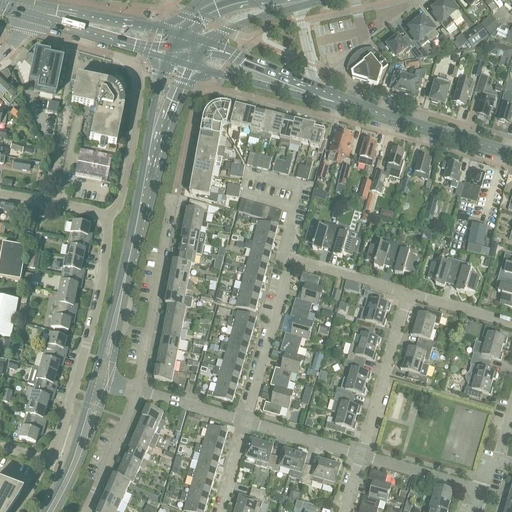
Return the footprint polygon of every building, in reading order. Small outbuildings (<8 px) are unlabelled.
[(439,5),(450,19),(451,20),(452,19),(455,24),(463,17),(459,12),(461,11),(452,0),(446,0),(439,5)] [(471,9),(475,5),(476,7),(483,1),(482,0),(464,0),(471,8),(470,8),(471,9)] [(450,19),(439,5),(433,10),(435,13),(433,15),(441,25),(444,29),(449,26),(446,22),(450,19)] [(491,17),(481,26),(491,36),(500,27),(491,17)] [(422,19),(416,24),(426,37),(431,44),(439,37),(434,30),(435,30),(428,22),(426,23),(422,19)] [(426,37),(416,24),(409,29),(413,33),(411,35),(417,44),(418,44),(421,48),(426,44),(422,40),(426,37)] [(474,48),(488,37),(481,27),(465,37),(474,48)] [(398,37),(387,46),(397,58),(408,50),(398,37)] [(463,47),(457,39),(451,43),(457,51),(463,47)] [(501,57),(509,60),(511,51),(511,50),(491,45),(489,54),(501,57)] [(26,59),(31,64),(27,82),(37,84),(36,92),(45,93),(45,94),(55,96),(63,59),(49,56),(50,53),(34,50),(26,59)] [(377,53),(364,63),(364,64),(351,73),(353,80),(368,84),(378,87),(382,71),(388,66),(377,53)] [(452,69),(449,78),(456,80),(460,65),(452,62),(450,69),(452,69)] [(483,65),(477,62),(473,76),(479,78),(483,65)] [(408,78),(404,95),(417,98),(421,82),(422,80),(424,81),(426,73),(423,72),(417,73),(415,80),(408,78)] [(0,100),(0,101),(1,101),(6,106),(7,106),(9,107),(18,98),(16,96),(17,95),(11,90),(12,90),(4,82),(9,77),(7,73),(0,75),(0,100)] [(404,95),(408,78),(396,74),(391,91),(404,95)] [(107,86),(106,86),(106,83),(76,77),(74,88),(73,88),(71,87),(70,87),(69,88),(68,89),(68,91),(70,92),(72,92),(73,92),(70,104),(89,107),(89,108),(89,109),(89,110),(90,111),(91,113),(92,113),(92,114),(93,114),(94,114),(93,118),(92,118),(91,118),(91,119),(90,119),(90,120),(87,137),(87,138),(87,139),(88,140),(89,140),(100,143),(99,144),(99,146),(100,147),(101,148),(102,148),(103,147),(104,146),(104,145),(104,144),(115,146),(123,108),(120,108),(121,106),(121,104),(121,103),(120,101),(120,99),(120,98),(119,97),(118,95),(118,94),(117,92),(116,91),(114,90),(113,89),(112,88),(110,87),(109,87),(107,86)] [(461,78),(459,83),(458,88),(453,103),(465,106),(468,97),(470,98),(474,82),(468,80),(461,78)] [(450,83),(444,82),(437,79),(436,84),(431,101),(444,104),(450,83)] [(498,81),(494,92),(501,93),(504,82),(498,81)] [(483,94),(481,99),(477,114),(489,118),(491,109),(493,110),(495,103),(496,98),(483,94)] [(511,103),(504,101),(502,106),(498,120),(510,124),(511,117),(511,103)] [(58,104),(49,102),(47,112),(56,114),(58,104)] [(232,106),(227,104),(222,104),(217,105),(212,107),(208,110),(206,114),(204,119),(203,124),(223,127),(224,126),(224,125),(226,125),(231,126),(235,109),(231,108),(232,106)] [(231,126),(241,129),(246,109),(236,107),(235,109),(231,126)] [(15,109),(9,115),(17,123),(23,116),(15,109)] [(245,130),(251,131),(256,112),(246,109),(241,129),(240,133),(244,134),(245,130)] [(251,132),(260,135),(266,114),(265,115),(256,113),(256,112),(251,131),(251,132)] [(276,117),(266,114),(260,135),(260,138),(263,139),(264,135),(271,136),(276,117)] [(280,140),(281,140),(286,119),(276,117),(271,136),(281,139),(280,140)] [(281,140),(291,142),(296,122),(295,122),(295,123),(286,121),(286,119),(281,140)] [(300,148),(301,144),(306,124),(296,122),(291,142),(291,143),(291,141),(297,143),(296,147),(300,148)] [(203,124),(201,134),(221,138),(223,127),(203,124)] [(311,147),(315,128),(316,127),(306,124),(301,144),(310,146),(310,147),(311,147)] [(325,131),(315,128),(311,147),(320,150),(325,131)] [(337,164),(345,135),(337,132),(334,144),(332,143),(329,153),(335,155),(333,163),(337,164)] [(219,147),(221,138),(201,134),(199,144),(219,147)] [(345,135),(337,164),(341,165),(343,157),(348,159),(351,149),(350,149),(353,137),(345,135)] [(360,158),(358,164),(372,168),(373,162),(374,162),(376,155),(374,154),(377,144),(365,141),(360,158)] [(10,150),(22,154),(24,147),(12,143),(10,150)] [(199,144),(197,154),(217,158),(219,147),(199,144)] [(388,165),(389,165),(386,175),(387,175),(387,176),(399,179),(400,173),(401,173),(404,162),(402,162),(405,153),(392,149),(388,165)] [(113,156),(79,150),(74,176),(108,183),(113,156)] [(247,166),(253,167),(256,155),(250,153),(247,166)] [(197,154),(196,164),(215,168),(221,169),(223,159),(217,158),(197,154)] [(262,170),(266,157),(260,156),(257,168),(262,170)] [(266,157),(262,170),(268,171),(272,159),(266,157)] [(428,181),(428,180),(431,170),(429,169),(431,161),(419,157),(415,173),(423,175),(421,179),(427,181),(428,181)] [(13,161),(12,170),(29,173),(30,164),(13,161)] [(282,175),(285,162),(280,161),(276,173),(282,175)] [(291,164),(285,162),(282,175),(288,176),(291,164)] [(444,163),(442,170),(447,171),(445,177),(453,180),(451,188),(457,190),(458,184),(459,184),(460,177),(459,176),(461,167),(449,164),(444,163)] [(213,178),(215,168),(196,164),(194,174),(213,178)] [(327,167),(327,166),(322,164),(319,176),(323,178),(327,167)] [(232,165),(231,171),(244,173),(245,167),(232,165)] [(302,180),(305,167),(299,166),(296,178),(302,180)] [(352,168),(343,166),(338,185),(346,187),(352,168)] [(311,169),(305,167),(302,180),(308,181),(311,169)] [(244,173),(231,171),(230,177),(242,179),(244,173)] [(470,185),(468,192),(470,192),(469,194),(474,196),(477,187),(481,188),(485,174),(473,171),(469,185),(470,185)] [(381,194),(387,176),(386,176),(386,175),(377,172),(371,191),(381,194)] [(212,188),(213,178),(194,174),(192,184),(212,188)] [(402,193),(408,195),(413,180),(406,178),(402,193)] [(367,201),(372,183),(364,180),(358,198),(367,201)] [(212,188),(192,184),(190,194),(199,196),(198,199),(217,204),(218,196),(210,194),(212,188)] [(228,185),(227,191),(240,193),(241,187),(228,185)] [(240,193),(227,191),(226,197),(239,199),(240,193)] [(370,195),(365,212),(370,213),(374,196),(370,195)] [(429,204),(436,206),(439,197),(431,195),(429,204)] [(244,214),(248,202),(242,200),(238,212),(244,214)] [(185,219),(203,222),(204,213),(208,214),(209,207),(190,201),(188,209),(187,209),(185,219)] [(253,204),(248,202),(244,214),(250,216),(253,204)] [(3,213),(12,215),(12,212),(21,213),(22,208),(13,206),(4,204),(3,213)] [(256,218),(259,205),(253,204),(250,216),(256,218)] [(265,207),(259,205),(256,218),(261,219),(265,207)] [(267,221),(271,209),(265,207),(261,219),(267,221)] [(27,234),(33,235),(37,211),(31,209),(27,234)] [(276,210),(271,209),(267,221),(273,223),(276,210)] [(273,223),(279,224),(282,212),(276,210),(273,223)] [(434,214),(427,212),(425,220),(432,222),(434,214)] [(469,216),(459,214),(457,220),(468,222),(469,216)] [(200,233),(203,222),(185,219),(183,230),(200,233)] [(255,234),(275,239),(278,227),(252,220),(251,224),(258,226),(255,234)] [(68,240),(89,245),(91,238),(87,237),(89,226),(72,223),(68,240)] [(320,226),(319,230),(309,228),(305,243),(314,246),(313,250),(321,252),(322,248),(328,250),(335,226),(325,223),(324,227),(320,226)] [(473,225),(469,244),(482,248),(487,228),(473,225)] [(335,226),(328,250),(334,252),(333,256),(342,258),(343,254),(352,257),(357,241),(347,239),(349,235),(345,234),(346,229),(335,226)] [(207,234),(200,233),(183,230),(181,241),(205,245),(207,234)] [(19,234),(18,241),(29,243),(30,236),(19,234)] [(275,239),(255,234),(253,242),(247,241),(246,245),(271,252),(275,239)] [(65,258),(82,262),(84,251),(88,252),(89,245),(68,240),(65,258)] [(203,256),(205,245),(181,241),(179,251),(196,255),(203,256)] [(384,266),(390,268),(397,244),(386,241),(385,245),(381,244),(380,248),(371,245),(366,261),(375,264),(374,268),(383,270),(384,266)] [(0,278),(19,282),(25,249),(1,244),(0,251),(0,278)] [(390,268),(396,270),(395,274),(403,276),(404,272),(414,275),(418,259),(409,257),(410,253),(406,251),(407,247),(397,244),(390,268)] [(246,245),(245,249),(242,257),(249,259),(268,264),(271,252),(246,245)] [(32,251),(29,269),(35,270),(39,253),(32,251)] [(194,266),(196,255),(179,251),(177,262),(194,266)] [(82,262),(65,258),(61,276),(82,280),(84,273),(80,272),(82,262)] [(268,264),(249,259),(247,267),(240,265),(239,269),(265,276),(268,264)] [(451,286),(458,262),(448,259),(446,263),(443,262),(441,266),(432,263),(428,279),(437,282),(436,286),(444,288),(445,284),(451,286)] [(501,267),(498,278),(511,281),(511,261),(511,266),(507,265),(505,269),(501,267)] [(194,266),(177,262),(174,262),(172,272),(189,276),(191,265),(194,266)] [(458,262),(451,286),(457,288),(456,291),(465,294),(466,290),(475,293),(480,277),(470,274),(472,270),(468,269),(469,265),(458,262)] [(245,275),(243,283),(262,288),(265,276),(239,269),(238,273),(245,275)] [(25,272),(23,282),(30,284),(32,273),(25,272)] [(172,272),(170,283),(187,287),(189,276),(172,272)] [(305,284),(303,292),(321,297),(323,289),(317,287),(320,278),(303,273),(300,282),(305,284)] [(82,280),(61,276),(57,293),(75,297),(77,286),(81,287),(82,280)] [(511,281),(498,278),(495,289),(499,290),(498,294),(502,295),(500,304),(511,307),(511,281)] [(346,282),(344,291),(348,292),(349,291),(359,294),(361,287),(346,282)] [(185,297),(187,287),(170,283),(168,294),(185,297)] [(258,300),(262,288),(243,283),(240,291),(234,289),(233,293),(258,300)] [(333,291),(330,301),(336,303),(339,292),(333,291)] [(368,311),(385,316),(387,312),(389,312),(391,305),(383,303),(384,297),(365,291),(363,298),(367,299),(366,304),(370,305),(368,311)] [(318,306),(321,297),(303,292),(300,301),(295,299),(293,308),(310,313),(312,305),(318,306)] [(75,297),(57,293),(54,311),(75,315),(76,308),(72,307),(75,297)] [(255,313),(258,300),(233,293),(232,298),(238,299),(236,308),(255,313)] [(183,308),(185,297),(168,294),(166,305),(169,305),(186,309),(186,308),(183,308)] [(0,337),(10,340),(17,301),(0,298),(0,337)] [(169,305),(167,316),(184,320),(186,309),(169,305)] [(307,321),(310,313),(293,308),(290,317),(295,319),(293,327),(311,332),(313,323),(307,321)] [(333,313),(323,310),(321,316),(331,319),(333,313)] [(427,310),(425,316),(417,313),(415,320),(417,321),(416,325),(433,330),(435,324),(439,326),(442,314),(427,310)] [(75,315),(54,311),(50,329),(67,332),(69,322),(73,322),(75,315)] [(384,320),(385,316),(368,311),(367,317),(365,322),(357,320),(355,326),(374,332),(376,326),(384,328),(387,321),(384,320)] [(229,319),(228,323),(253,330),(257,318),(238,312),(235,321),(229,319)] [(22,322),(23,314),(17,313),(15,321),(22,322)] [(182,330),(184,320),(167,316),(165,327),(182,330)] [(250,342),(253,330),(228,323),(227,327),(233,329),(231,337),(250,342)] [(431,336),(433,330),(416,325),(415,329),(412,329),(410,336),(419,338),(417,344),(420,345),(432,349),(436,350),(438,344),(430,341),(431,336)] [(318,334),(328,336),(330,329),(320,326),(318,334)] [(358,346),(376,350),(377,346),(379,347),(381,340),(373,337),(374,332),(355,326),(353,332),(362,334),(360,340),(358,346)] [(508,339),(499,337),(501,331),(486,326),(482,338),(486,339),(485,345),(502,350),(503,346),(505,346),(508,339)] [(180,341),(182,330),(165,327),(162,338),(180,341)] [(311,332),(293,327),(290,335),(285,334),(283,343),(300,348),(302,339),(308,341),(311,332)] [(49,335),(44,352),(64,359),(66,352),(63,350),(66,340),(49,335)] [(250,342),(231,337),(228,345),(222,343),(221,347),(246,354),(250,342)] [(178,352),(180,341),(162,338),(160,349),(178,352)] [(477,342),(473,354),(472,360),(491,365),(492,360),(501,362),(503,355),(501,354),(502,350),(485,345),(477,342)] [(307,350),(300,348),(283,343),(280,352),(285,353),(283,361),(301,367),(304,358),(307,350)] [(376,350),(358,346),(352,344),(347,361),(364,366),(366,360),(375,362),(377,355),(374,355),(376,350)] [(432,349),(420,345),(417,344),(415,350),(407,348),(405,355),(407,355),(406,360),(423,365),(425,359),(429,360),(432,349)] [(224,361),(243,366),(246,354),(221,347),(220,351),(226,353),(224,361)] [(178,352),(160,349),(158,360),(176,363),(178,352)] [(44,352),(38,370),(55,375),(58,364),(62,366),(64,359),(44,352)] [(158,360),(156,370),(174,374),(176,363),(158,360)] [(364,366),(347,361),(345,360),(344,366),(352,369),(350,374),(349,380),(366,385),(367,381),(369,381),(371,374),(363,372),(364,366)] [(431,367),(423,365),(406,360),(405,364),(402,363),(400,370),(409,373),(407,379),(426,384),(431,367)] [(473,366),(470,378),(492,384),(493,380),(495,381),(498,374),(489,371),(491,365),(472,360),(470,366),(473,366)] [(215,367),(214,371),(239,379),(243,366),(224,361),(222,369),(215,367)] [(298,376),(301,367),(283,361),(280,370),(275,368),(273,377),(290,382),(292,374),(298,376)] [(320,373),(321,372),(322,367),(314,365),(313,370),(318,372),(320,373)] [(38,370),(33,387),(54,393),(56,386),(52,385),(55,375),(38,370)] [(172,383),(174,374),(156,370),(154,380),(172,383)] [(236,391),(239,379),(214,371),(213,375),(219,377),(217,385),(236,391)] [(290,382),(273,377),(270,386),(275,388),(273,396),(291,401),(294,392),(287,391),(290,382)] [(470,378),(467,389),(465,389),(464,395),(481,400),(482,394),(491,396),(493,389),(491,388),(492,384),(470,378)] [(5,379),(4,388),(12,390),(14,381),(5,379)] [(364,389),(366,385),(349,380),(347,386),(345,391),(337,389),(335,395),(355,400),(356,394),(365,397),(367,390),(364,389)] [(236,391),(217,385),(215,393),(208,391),(207,396),(232,403),(236,391)] [(52,400),(54,393),(33,387),(28,404),(45,409),(48,399),(52,400)] [(353,406),(355,400),(335,395),(334,401),(335,401),(332,412),(339,414),(356,419),(357,415),(359,416),(361,408),(353,406)] [(288,410),(291,401),(273,396),(270,404),(266,403),(263,412),(280,417),(282,409),(288,410)] [(28,404),(23,421),(44,428),(46,421),(42,419),(45,409),(28,404)] [(147,407),(143,417),(165,427),(167,422),(161,420),(164,414),(147,407)] [(356,419),(339,414),(337,420),(333,419),(331,424),(327,423),(325,429),(345,435),(346,429),(355,431),(357,424),(354,423),(356,419)] [(163,431),(165,427),(143,417),(139,427),(155,434),(157,428),(163,431)] [(44,428),(23,421),(18,439),(35,444),(38,433),(42,435),(44,428)] [(207,431),(205,439),(224,444),(228,432),(202,424),(201,429),(207,431)] [(160,436),(155,434),(139,427),(134,437),(156,446),(160,436)] [(154,451),(156,446),(134,437),(130,447),(146,454),(148,449),(154,451)] [(221,456),(224,444),(205,439),(203,447),(196,445),(195,449),(221,456)] [(256,467),(262,444),(251,441),(246,459),(243,458),(242,463),(256,467)] [(272,471),(276,459),(276,457),(271,456),(273,447),(271,447),(270,444),(266,443),(264,444),(262,444),(256,467),(272,471)] [(143,460),(146,454),(130,447),(126,456),(146,466),(148,462),(143,460)] [(218,467),(221,456),(195,449),(194,453),(200,455),(199,461),(218,467)] [(172,459),(174,454),(169,452),(166,450),(163,455),(172,459)] [(282,459),(276,457),(276,459),(272,471),(278,473),(280,468),(290,471),(295,453),(294,451),(290,450),(288,451),(285,450),(282,459)] [(310,467),(304,465),(307,457),(295,453),(290,471),(301,475),(299,483),(305,485),(310,467)] [(126,456),(121,467),(138,474),(140,468),(144,470),(146,466),(126,456)] [(312,483),(322,486),(329,463),(318,460),(316,469),(310,467),(305,485),(311,487),(312,483)] [(188,473),(214,480),(218,467),(199,461),(196,471),(189,469),(188,473)] [(340,466),(329,463),(322,486),(334,489),(340,466)] [(143,476),(138,474),(121,467),(117,477),(130,483),(138,487),(143,476)] [(371,489),(389,494),(391,485),(385,484),(388,475),(371,470),(368,479),(373,481),(371,489)] [(210,493),(214,480),(188,473),(187,477),(193,479),(191,487),(210,493)] [(114,476),(110,486),(126,493),(130,483),(117,477),(114,476)] [(420,480),(414,478),(410,491),(416,493),(420,480)] [(0,511),(8,511),(9,511),(14,504),(19,497),(22,492),(0,483),(0,511)] [(122,503),(126,493),(110,486),(106,495),(122,503)] [(182,493),(181,498),(207,505),(210,493),(191,487),(189,495),(182,493)] [(433,497),(451,502),(454,492),(436,487),(433,497)] [(252,495),(264,498),(266,493),(254,489),(252,495)] [(386,503),(389,494),(371,489),(368,498),(363,496),(361,505),(378,510),(380,502),(386,503)] [(116,511),(117,511),(122,503),(106,495),(101,505),(116,511)] [(240,497),(237,508),(248,511),(260,511),(264,498),(252,495),(251,501),(249,500),(240,497)] [(447,511),(451,502),(433,497),(430,508),(444,511),(447,511)] [(184,511),(204,511),(207,505),(181,498),(180,501),(186,503),(184,511)] [(407,501),(404,511),(408,511),(410,511),(413,502),(407,501)] [(312,511),(313,511),(315,506),(303,503),(302,509),(312,511)]
